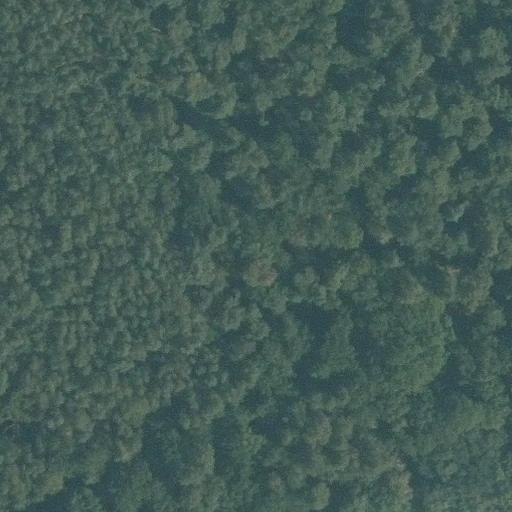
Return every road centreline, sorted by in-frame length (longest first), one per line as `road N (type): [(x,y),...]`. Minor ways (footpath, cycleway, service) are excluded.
road 1 (track): [(221,387),(449,297)]
road 2 (track): [(12,511),(117,449)]
road 3 (track): [(117,449),(221,387)]
